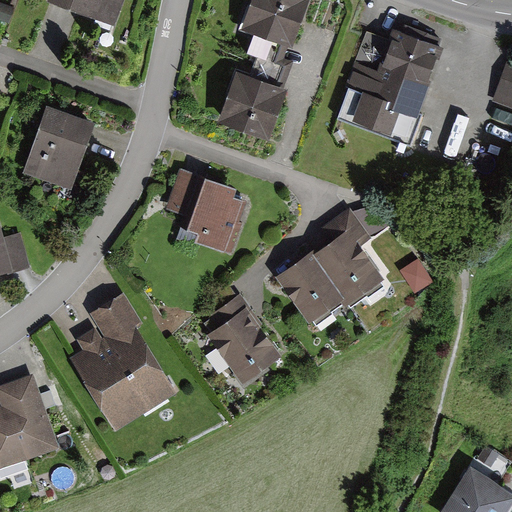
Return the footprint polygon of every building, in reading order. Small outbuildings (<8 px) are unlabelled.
[(132,0),(56,0),(124,25),(132,0)] [(289,48),(296,50),(312,0),(252,0),(242,30),(255,35),(249,54),(257,56),(276,63),(285,59),(289,48)] [(390,41),(367,32),(347,87),(349,88),(337,121),(411,147),(423,114),(421,113),(444,49),(440,47),(443,39),(406,26),(404,33),(394,29),(390,41)] [(251,73),(236,68),(217,123),(272,142),(290,91),(285,89),(295,62),(285,59),(276,63),(257,56),(251,73)] [(511,64),(508,63),(494,103),(511,108),(511,64)] [(60,107),(35,172),(80,189),(104,124),(60,107)] [(185,216),(180,230),(197,236),(194,245),(232,258),(244,223),(239,221),(245,202),(234,198),(236,191),(182,173),(169,211),(185,216)] [(354,212),(370,235),(390,225),(368,208),(354,212)] [(336,239),(314,255),(346,301),(350,306),(386,280),(361,247),(372,238),(370,235),(354,212),(351,209),(327,226),(336,239)] [(0,222),(0,271),(27,265),(15,218),(0,222)] [(312,253),(276,278),(310,327),(346,301),(314,255),(312,253)] [(124,428),(188,391),(131,294),(99,313),(105,324),(74,342),(124,428)] [(218,328),(207,336),(242,386),(283,358),(262,328),(264,327),(242,294),(210,317),(218,328)] [(0,468),(68,447),(44,373),(2,386),(6,399),(0,401),(0,468)] [(508,511),(511,506),(511,493),(471,468),(443,511),(508,511)]
